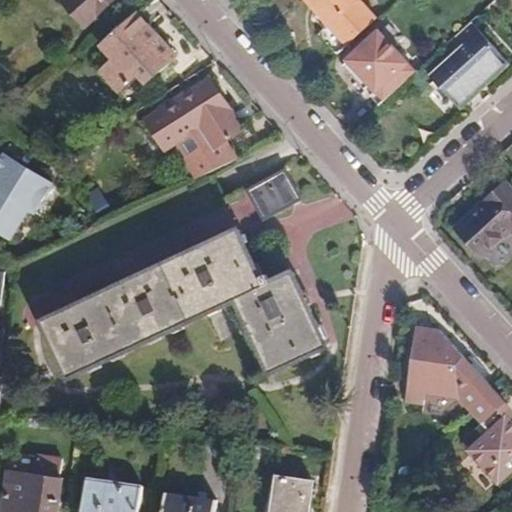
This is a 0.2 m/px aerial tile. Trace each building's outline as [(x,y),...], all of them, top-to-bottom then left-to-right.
[(73,0),(67,6),(88,30),(121,0),(73,0)] [(395,0),(307,0),(333,28),(322,37),(337,55),(397,1),(395,0)] [(139,13),(102,46),(114,59),(101,71),(122,94),(142,76),(149,84),(179,57),(139,13)] [(470,21),(455,35),(463,43),(429,75),(452,101),(479,77),(484,81),(506,61),(470,21)] [(365,76),(379,91),(409,63),(382,32),(345,65),(360,81),(365,76)] [(479,77),(452,101),(456,106),(484,81),(479,77)] [(147,121),(164,151),(200,129),(214,150),(244,132),(212,82),(147,121)] [(55,184),(0,151),(0,238),(7,242),(24,213),(34,219),(55,184)] [(252,183),(265,213),(302,194),(288,165),(252,183)] [(511,195),(505,187),(457,231),(483,259),(511,231),(511,195)] [(270,372),(328,345),(293,272),(273,282),(269,274),(265,277),(241,229),(46,322),(72,377),(235,300),(270,372)] [(455,392),(483,423),(506,402),(441,330),(418,326),(406,402),(424,404),(427,389),(455,392)] [(511,420),(511,418),(511,407),(506,402),(500,408),(511,420)] [(511,421),(511,420),(500,408),(483,423),(488,429),(488,434),(470,451),(500,483),(511,472),(511,421)] [(243,443),(226,441),(221,475),(238,478),(243,443)] [(11,454),(12,468),(36,468),(36,454),(11,454)] [(12,470),(5,511),(58,511),(63,477),(12,470)] [(280,476),(274,511),(310,511),(315,481),(280,476)] [(89,478),(84,511),(138,511),(142,486),(89,478)] [(169,494),(166,511),(216,511),(218,500),(169,494)]
